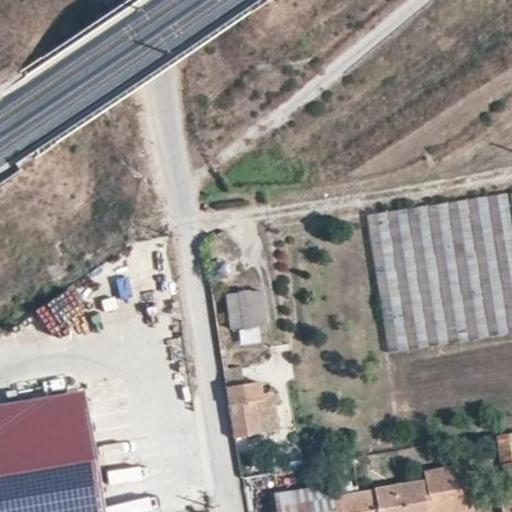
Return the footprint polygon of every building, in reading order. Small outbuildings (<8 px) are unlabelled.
[(511,226),(507,193),(367,214),(389,351),(511,330),(511,226)] [(230,292),(233,345),(267,342),(264,290),(230,292)] [(260,381),(226,386),(235,436),(280,428),(273,391),(268,391),(267,382),(260,383),(260,381)] [(511,434),(500,435),(504,497),(511,496),(511,434)] [(470,511),(463,466),(424,472),(425,481),(358,492),(356,479),(275,492),(277,511),(359,511),(360,511),(378,509),(378,511),(435,511),(448,510),(448,511),(470,511)]
